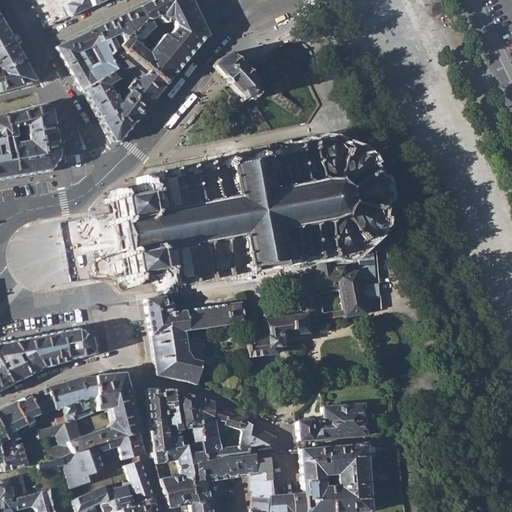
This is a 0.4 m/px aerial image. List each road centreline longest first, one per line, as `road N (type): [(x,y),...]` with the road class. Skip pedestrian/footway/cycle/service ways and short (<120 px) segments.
road 1 (residential): [(108,171),(220,35)]
road 2 (residential): [(113,328),(97,300),(30,304),(0,287)]
